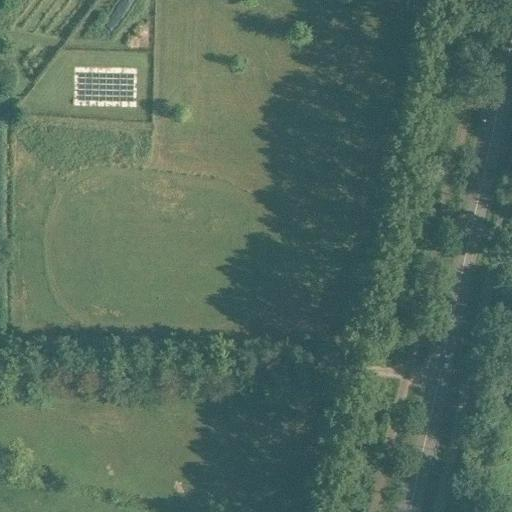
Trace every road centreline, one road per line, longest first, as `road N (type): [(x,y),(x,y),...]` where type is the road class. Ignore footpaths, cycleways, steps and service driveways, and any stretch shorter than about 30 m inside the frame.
road 1 (unclassified): [(0,368),(438,372)]
road 2 (tertiary): [(438,372),(511,6)]
road 3 (tertiary): [(408,511),(438,372)]
